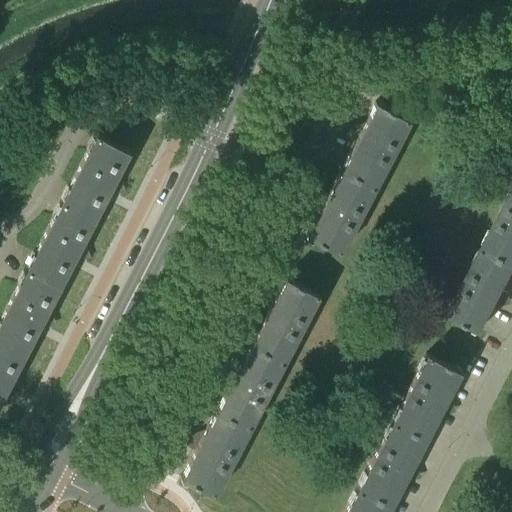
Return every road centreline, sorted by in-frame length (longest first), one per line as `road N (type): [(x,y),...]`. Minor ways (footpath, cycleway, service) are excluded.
road 1 (residential): [(125,510),(332,109),(384,73),(511,63)]
road 2 (residential): [(0,232),(24,217),(81,118),(107,98),(127,97),(214,135)]
road 3 (secondary): [(83,392),(214,135)]
road 4 (secondary): [(214,135),(269,0)]
